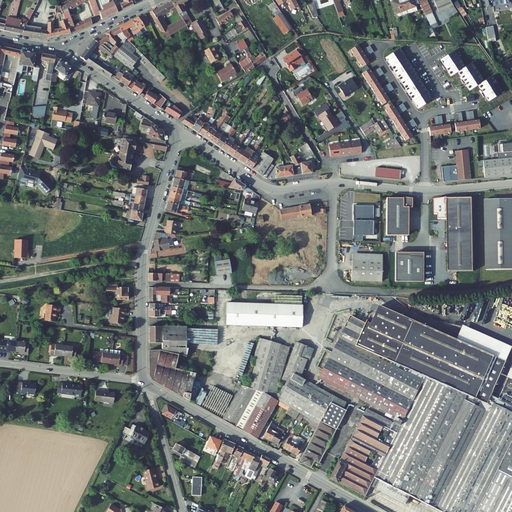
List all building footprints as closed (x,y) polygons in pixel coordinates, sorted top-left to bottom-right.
[(21,20),(14,19),(18,0),(11,0),(6,21),(4,30),(22,34),(25,28),(28,21),(26,20),(22,18),(21,20)] [(78,5),(75,0),(73,0),(61,8),(63,13),(68,11),(78,5)] [(95,0),(89,2),(94,16),(100,14),(95,0)] [(118,12),(112,0),(94,0),(95,0),(100,14),(102,20),(118,12)] [(122,10),(134,5),(131,0),(123,0),(124,2),(120,5),(122,10)] [(188,1),(186,0),(174,0),(172,2),(175,7),(178,12),(180,16),(180,15),(181,17),(186,25),(190,23),(191,22),(187,15),(188,15),(186,11),(187,10),(184,3),(188,1)] [(212,0),(215,4),(220,12),(224,10),(218,0),(212,0)] [(281,13),(272,0),(263,0),(268,7),(268,6),(275,17),(281,13)] [(298,7),(294,0),(274,0),(284,14),(287,13),(283,4),(286,2),(290,11),(298,7)] [(396,14),(406,10),(403,0),(398,0),(392,2),(396,14)] [(403,0),(406,10),(408,15),(418,11),(414,0),(403,0)] [(418,0),(427,17),(433,15),(432,13),(433,13),(426,0),(418,0)] [(449,0),(433,0),(438,12),(453,6),(449,0)] [(175,7),(172,2),(153,12),(156,18),(160,16),(162,15),(170,11),(172,14),(178,12),(175,7)] [(339,2),(334,4),(337,13),(343,11),(339,2)] [(313,3),(307,4),(313,18),(317,16),(313,3)] [(55,21),(59,36),(71,33),(68,28),(63,13),(61,8),(61,6),(56,6),(55,13),(54,20),(55,21)] [(162,21),(160,16),(156,18),(153,12),(152,10),(149,12),(166,41),(171,38),(170,35),(167,28),(169,27),(167,24),(165,25),(163,23),(162,24),(160,22),(162,21)] [(68,11),(63,13),(68,28),(74,25),(73,23),(71,17),(68,11)] [(227,13),(218,20),(216,21),(219,26),(231,18),(227,13)] [(281,13),(275,17),(267,22),(265,20),(260,23),(260,28),(271,43),(292,28),(281,13)] [(149,23),(144,14),(138,17),(144,26),(149,23)] [(433,15),(427,17),(431,26),(437,24),(433,15)] [(144,26),(138,17),(132,20),(139,30),(143,27),(145,30),(146,29),(144,26)] [(167,28),(170,35),(186,26),(186,25),(181,17),(179,18),(179,19),(178,20),(178,22),(169,27),(167,28)] [(84,21),(85,28),(92,24),(90,18),(84,20),(84,21)] [(208,36),(205,32),(206,31),(199,18),(191,22),(190,23),(200,41),(208,36)] [(46,39),(59,36),(55,21),(54,20),(53,22),(48,23),(47,31),(46,39)] [(139,30),(132,20),(127,23),(129,28),(130,28),(135,33),(136,33),(141,38),(144,36),(141,32),(139,30)] [(239,25),(238,26),(230,31),(227,33),(231,38),(242,30),(244,29),(247,27),(243,21),(238,24),(239,25)] [(74,25),(68,28),(71,33),(81,29),(79,23),(74,25)] [(124,24),(119,26),(124,36),(130,41),(131,39),(133,40),(134,39),(128,33),(126,29),(124,24)] [(30,28),(25,28),(22,34),(42,38),(43,30),(35,29),(35,26),(31,25),(30,28)] [(94,40),(98,44),(106,49),(108,52),(111,54),(114,56),(126,67),(127,66),(129,63),(127,62),(133,54),(138,59),(139,60),(144,66),(148,62),(140,52),(132,43),(130,41),(124,36),(119,26),(108,32),(94,40)] [(492,26),(485,28),(487,42),(495,41),(492,26)] [(231,50),(234,56),(241,52),(244,50),(238,38),(235,40),(239,50),(235,52),(233,49),(231,50)] [(94,40),(86,49),(91,53),(96,46),(98,44),(94,40)] [(106,49),(98,44),(96,46),(103,52),(106,49)] [(362,51),(358,45),(351,49),(357,58),(364,54),(362,51)] [(0,82),(6,83),(8,84),(13,85),(16,72),(21,51),(1,46),(0,48),(0,82)] [(213,46),(205,51),(211,63),(220,59),(213,46)] [(362,51),(364,54),(371,49),(369,46),(362,51)] [(91,53),(86,49),(83,53),(80,56),(84,59),(89,63),(100,70),(104,65),(95,59),(90,55),(91,53)] [(254,67),(266,58),(263,53),(254,60),(247,49),(244,50),(248,57),(248,58),(254,67)] [(366,57),(373,52),(371,49),(364,54),(366,57)] [(399,49),(385,58),(418,109),(432,100),(428,95),(430,94),(428,90),(426,91),(417,76),(418,75),(416,72),(414,73),(405,58),(406,57),(404,53),(402,54),(399,49)] [(36,53),(21,51),(16,72),(21,74),(23,65),(34,67),(33,78),(34,79),(38,80),(40,67),(35,62),(36,53)] [(291,59),(285,63),(290,72),(296,68),(295,66),(303,61),(297,51),(295,53),(294,52),(289,55),(291,59)] [(485,96),(488,101),(502,93),(492,76),(483,82),(471,63),(465,67),(454,51),(448,55),(440,60),(444,65),(442,66),(444,70),(446,69),(451,76),(458,72),(462,79),(461,80),(463,84),(465,83),(470,90),(478,85),(483,93),(481,94),(483,97),(485,96)] [(53,56),(42,54),(41,61),(42,63),(44,65),(46,67),(48,68),(46,80),(51,81),(55,56),(53,56)] [(131,67),(138,59),(133,54),(127,62),(129,63),(127,66),(132,71),(134,69),(131,67)] [(364,54),(357,58),(362,67),(369,63),(366,57),(364,54)] [(69,80),(76,69),(55,56),(51,81),(55,81),(56,73),(56,70),(66,76),(65,77),(69,80)] [(254,68),(254,67),(248,58),(240,63),(241,64),(240,65),(246,73),(254,68)] [(154,69),(148,62),(144,66),(149,72),(154,69)] [(231,65),(216,73),(221,82),(236,74),(231,65)] [(114,71),(107,67),(103,72),(110,77),(113,72),(114,71)] [(371,73),(373,76),(374,76),(381,71),(379,68),(371,73)] [(149,73),(152,77),(158,72),(154,69),(149,72),(149,73)] [(369,69),(362,73),(382,105),(389,101),(385,95),(383,92),(381,88),(375,79),(373,76),(371,73),(369,69)] [(56,70),(56,73),(64,79),(65,77),(66,76),(56,70)] [(373,76),(375,79),(384,74),(381,71),(374,76),(373,76)] [(118,72),(114,78),(127,86),(131,80),(133,78),(124,72),(123,75),(118,72)] [(158,72),(152,77),(157,83),(163,79),(159,74),(158,72)] [(260,86),(266,76),(262,74),(256,84),(260,86)] [(338,87),(344,96),(357,88),(351,78),(344,82),(345,83),(338,87)] [(135,83),(131,80),(127,86),(139,95),(144,87),(140,84),(136,81),(135,83)] [(381,88),(383,92),(392,86),(390,83),(381,88)] [(383,92),(385,95),(394,89),(392,86),(383,92)] [(297,96),(302,105),(312,100),(306,90),(303,92),(300,88),(292,92),(295,97),(297,96)] [(88,92),(85,91),(83,103),(93,105),(91,118),(96,119),(101,93),(89,91),(88,92)] [(148,91),(143,97),(156,106),(163,96),(160,94),(157,98),(152,94),(148,91)] [(166,99),(163,96),(156,106),(160,108),(166,99)] [(338,123),(343,119),(339,113),(333,117),(332,116),(331,116),(329,113),(332,111),(329,106),(327,102),(313,111),(317,117),(319,115),(322,119),(326,125),(325,126),(323,127),(327,131),(328,130),(328,131),(333,128),(332,128),(334,126),(335,128),(339,125),(338,123)] [(403,103),(394,109),(396,112),(397,111),(405,106),(403,103)] [(167,107),(164,111),(177,119),(181,113),(181,111),(174,105),(171,110),(167,107)] [(385,109),(405,141),(412,137),(408,131),(406,128),(404,124),(398,115),(396,112),(394,109),(392,105),(385,109)] [(46,106),(33,106),(31,115),(44,118),(46,106)] [(396,112),(398,115),(407,110),(405,106),(397,111),(396,112)] [(60,108),(54,107),(52,120),(71,123),(72,114),(59,112),(60,108)] [(182,122),(198,133),(210,115),(212,108),(209,107),(207,114),(205,116),(204,118),(200,115),(197,119),(194,116),(191,121),(186,118),(182,122)] [(210,115),(198,133),(203,136),(212,124),(209,122),(212,118),(213,118),(216,109),(212,108),(210,115)] [(117,114),(105,112),(104,122),(115,124),(117,114)] [(212,124),(203,136),(209,140),(222,122),(223,120),(226,115),(224,114),(215,127),(212,124)] [(282,119),(286,124),(291,118),(287,114),(282,119)] [(383,119),(373,125),(363,132),(366,136),(374,131),(375,132),(377,131),(379,134),(388,128),(383,119)] [(413,119),(404,124),(406,128),(415,122),(413,119)] [(151,129),(150,132),(149,137),(160,140),(162,130),(156,129),(157,127),(151,126),(152,122),(143,120),(141,127),(148,128),(151,129)] [(459,123),(455,124),(456,132),(472,130),(480,128),(479,120),(474,121),(471,121),(467,122),(463,123),(459,123)] [(363,132),(373,125),(370,121),(360,127),(363,132)] [(222,122),(209,140),(215,144),(223,132),(219,130),(224,123),(222,122)] [(406,128),(408,131),(417,125),(415,122),(406,128)] [(223,132),(215,144),(220,148),(233,129),(236,125),(234,123),(226,134),(223,132)] [(228,125),(224,123),(219,130),(223,132),(228,125)] [(429,128),(430,136),(451,133),(450,125),(443,125),(439,126),(436,127),(429,128)] [(5,127),(4,134),(10,135),(17,136),(18,129),(11,128),(5,127)] [(99,128),(98,135),(107,136),(108,129),(99,128)] [(48,134),(38,129),(34,137),(36,138),(29,155),(39,158),(44,146),(53,149),(57,139),(48,135),(48,134)] [(233,129),(220,148),(226,152),(234,140),(231,137),(233,135),(235,131),(233,129)] [(234,140),(226,152),(232,156),(245,137),(249,130),(247,129),(238,142),(234,140)] [(245,137),(232,156),(238,160),(246,148),(242,145),(247,139),(245,137)] [(9,140),(3,139),(2,146),(15,148),(16,141),(9,140)] [(128,151),(133,152),(133,150),(134,151),(135,144),(134,144),(134,141),(123,139),(122,139),(120,155),(124,156),(125,150),(128,150),(128,151)] [(246,147),(246,148),(238,160),(245,165),(258,146),(261,141),(259,140),(252,150),(246,147)] [(360,140),(329,145),(330,156),(361,152),(360,140)] [(484,166),(485,178),(511,175),(511,142),(507,143),(507,144),(498,145),(499,153),(498,153),(498,159),(483,161),(484,166)] [(307,159),(314,155),(307,143),(300,147),(307,159)] [(258,146),(245,165),(251,169),(260,156),(256,153),(260,148),(258,146)] [(129,170),(131,159),(132,156),(133,152),(128,151),(128,150),(125,150),(124,156),(120,155),(119,158),(118,158),(116,160),(115,163),(117,165),(118,165),(117,168),(129,170)] [(471,180),(468,150),(455,151),(457,167),(455,169),(453,166),(442,167),(443,182),(471,180)] [(263,152),(260,156),(251,169),(262,176),(267,168),(270,163),(273,159),(263,152)] [(1,153),(0,157),(0,160),(6,161),(13,162),(14,155),(1,153)] [(290,157),(292,162),(297,172),(302,172),(302,174),(312,173),(310,162),(300,163),(295,154),(290,157)] [(291,166),(283,167),(285,177),(297,175),(296,172),(297,172),(292,162),(291,162),(291,166)] [(5,166),(0,165),(0,172),(4,173),(11,175),(12,167),(5,166)] [(176,178),(189,181),(191,172),(193,173),(194,172),(190,170),(178,166),(177,167),(176,178)] [(283,167),(275,168),(276,178),(285,177),(283,167)] [(401,170),(376,167),(375,177),(400,179),(401,170)] [(54,185),(43,174),(40,173),(40,171),(26,168),(25,169),(23,168),(20,181),(19,185),(26,187),(27,182),(37,184),(46,193),(54,185)] [(262,176),(265,178),(270,170),(267,168),(262,176)] [(137,184),(148,186),(150,177),(143,176),(142,180),(138,179),(137,184)] [(171,187),(187,191),(189,184),(196,185),(196,182),(189,181),(176,178),(174,178),(171,187)] [(234,189),(242,190),(242,191),(245,186),(234,179),(231,184),(217,180),(215,186),(234,189)] [(133,194),(133,195),(146,197),(147,190),(133,187),(132,193),(133,194)] [(171,187),(170,192),(186,197),(187,197),(187,195),(188,191),(187,191),(171,187)] [(186,197),(170,192),(168,197),(184,201),(185,201),(186,198),(191,200),(192,198),(189,197),(187,197),(186,197)] [(146,197),(133,195),(132,195),(130,203),(144,205),(146,197)] [(60,202),(61,198),(58,198),(55,197),(53,209),(61,210),(62,202),(60,202)] [(184,204),(185,201),(184,201),(168,197),(167,203),(184,206),(184,204)] [(404,198),(388,198),(386,235),(409,236),(409,208),(413,208),(413,198),(404,197),(404,198)] [(473,272),(473,199),(448,199),(448,197),(437,199),(435,199),(435,214),(439,214),(439,219),(448,219),(448,273),(473,272)] [(511,198),(500,199),(500,200),(486,200),(486,270),(511,270),(511,198)] [(242,211),(256,214),(259,203),(245,200),(242,211)] [(130,203),(129,211),(143,213),(144,205),(130,203)] [(165,210),(176,213),(177,209),(184,210),(185,206),(184,206),(167,203),(165,210)] [(299,207),(280,210),(281,221),(301,218),(310,216),(308,205),(299,206),(299,207)] [(374,206),(354,206),(354,236),(374,236),(374,206)] [(143,213),(129,211),(128,217),(130,217),(130,219),(141,221),(143,213)] [(175,234),(177,221),(168,220),(167,227),(166,229),(164,229),(164,233),(173,234),(175,234)] [(164,233),(158,232),(156,241),(154,241),(156,251),(169,249),(168,247),(173,246),(172,238),(174,238),(173,234),(164,233)] [(27,240),(15,240),(14,258),(27,258),(28,257),(28,253),(27,252),(27,240)] [(423,254),(395,253),(395,283),(423,283),(423,254)] [(229,260),(214,262),(216,275),(231,273),(229,260)] [(383,261),(353,261),(353,281),(383,281),(383,261)] [(170,274),(148,273),(148,281),(170,282),(170,274)] [(179,274),(170,274),(170,282),(179,282),(179,274)] [(113,284),(104,285),(104,289),(106,289),(106,292),(112,292),(113,295),(115,295),(115,297),(115,299),(117,299),(117,300),(127,300),(127,294),(128,294),(128,288),(118,288),(118,284),(116,284),(116,283),(113,283),(113,284)] [(179,293),(179,289),(169,288),(148,287),(148,291),(148,298),(148,301),(165,301),(165,303),(175,303),(175,294),(171,294),(171,292),(179,293)] [(303,305),(227,303),(227,325),(302,328),(303,305)] [(511,511),(511,405),(491,395),(506,360),(375,304),(371,314),(356,306),(319,380),(395,418),(394,419),(395,422),(402,425),(401,427),(366,409),(331,479),(365,496),(375,478),(379,481),(375,488),(406,504),(410,496),(442,511),(511,511)] [(61,306),(47,305),(45,321),(56,322),(57,313),(60,313),(61,306)] [(126,309),(114,308),(113,314),(111,314),(110,322),(122,324),(123,316),(125,316),(126,309)] [(162,343),(162,327),(148,326),(148,343),(162,343)] [(186,327),(162,327),(162,343),(162,350),(186,356),(186,327)] [(257,357),(263,339),(259,338),(254,356),(257,357)] [(279,401),(275,399),(290,347),(263,339),(257,357),(248,389),(247,391),(259,398),(241,430),(256,439),(267,419),(269,419),(272,414),(270,413),(276,403),(277,403),(279,401)] [(9,351),(15,352),(17,342),(0,340),(0,351),(8,353),(9,351)] [(29,343),(17,342),(15,352),(22,353),(22,355),(28,355),(29,343)] [(316,429),(299,462),(311,468),(314,462),(319,464),(345,411),(342,410),(345,403),(300,378),(306,362),(303,361),(308,347),(296,342),(288,364),(275,399),(279,401),(288,407),(293,410),(298,412),(308,418),(318,424),(316,429)] [(56,356),(63,356),(64,346),(51,345),(50,356),(56,357),(56,356)] [(77,348),(64,346),(63,356),(69,357),(69,359),(75,359),(77,348)] [(314,349),(308,347),(303,361),(306,362),(308,363),(314,349)] [(186,356),(162,350),(148,350),(149,374),(152,380),(188,401),(193,377),(209,380),(214,353),(188,348),(186,356)] [(112,350),(111,354),(110,364),(117,365),(116,366),(122,367),(122,366),(127,366),(128,358),(124,357),(124,356),(120,355),(120,354),(121,354),(121,352),(120,351),(118,350),(117,351),(112,350)] [(104,363),(110,364),(111,354),(94,352),(92,363),(103,365),(104,363)] [(18,383),(17,393),(35,395),(36,385),(18,383)] [(58,383),(57,394),(75,396),(75,398),(81,399),(82,386),(58,383)] [(96,391),(94,401),(113,404),(115,393),(96,391)] [(247,391),(229,424),(241,430),(259,398),(247,391)] [(167,406),(162,414),(170,419),(172,416),(175,418),(176,415),(179,416),(179,415),(181,415),(182,414),(167,406)] [(290,416),(293,410),(288,407),(287,409),(285,413),(290,416)] [(298,412),(295,418),(299,421),(302,417),(307,419),(308,418),(298,412)] [(318,424),(308,418),(307,419),(306,421),(310,423),(309,425),(316,429),(318,424)] [(270,441),(277,428),(273,426),(274,424),(270,423),(263,437),(270,441)] [(149,433),(133,425),(131,429),(125,426),(122,433),(144,444),(149,433)] [(277,428),(270,441),(277,444),(283,434),(280,432),(281,430),(277,428)] [(293,437),(289,435),(283,448),(290,451),(297,437),(294,435),(293,437)] [(298,437),(297,437),(290,451),(297,455),(303,442),(300,441),(302,439),(298,437)] [(221,463),(229,442),(223,440),(219,449),(222,450),(215,468),(218,469),(221,463)] [(235,444),(229,442),(221,463),(224,464),(228,453),(231,454),(235,444)] [(183,448),(178,445),(175,444),(172,449),(182,454),(182,453),(184,454),(184,453),(198,461),(200,457),(183,448)] [(237,462),(243,450),(243,448),(238,446),(233,455),(235,456),(232,462),(234,463),(231,470),(233,471),(237,462)] [(240,471),(248,452),(243,450),(237,462),(241,464),(238,469),(236,469),(234,474),(238,476),(239,473),(240,471)] [(254,455),(248,452),(240,471),(242,472),(245,466),(248,468),(254,456),(254,455)] [(266,469),(270,460),(261,455),(260,458),(252,476),(255,477),(260,466),(266,469)] [(181,456),(179,459),(195,468),(197,465),(181,456)] [(252,476),(260,458),(254,456),(248,468),(241,483),(244,484),(247,478),(250,479),(252,476)] [(159,486),(153,467),(143,470),(148,489),(159,486)] [(265,476),(264,475),(260,485),(263,486),(266,480),(274,484),(277,477),(273,475),(275,473),(269,469),(265,476)] [(200,496),(201,487),(201,483),(201,478),(194,477),(194,480),(194,483),(193,496),(200,496)] [(321,500),(314,511),(323,511),(328,504),(321,500)] [(277,502),(275,501),(269,511),(293,511),(291,511),(290,511),(278,511),(282,505),(281,505),(282,503),(277,501),(277,502)]
